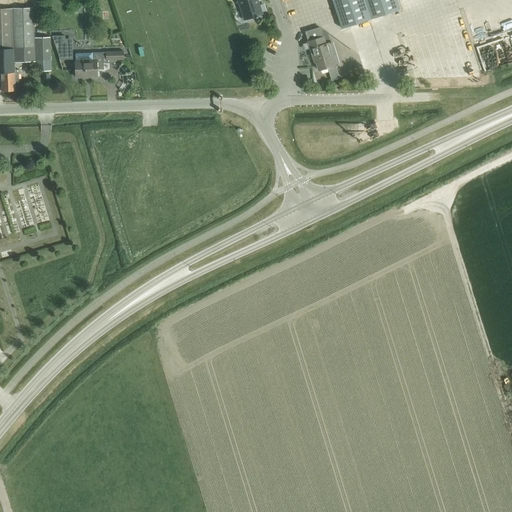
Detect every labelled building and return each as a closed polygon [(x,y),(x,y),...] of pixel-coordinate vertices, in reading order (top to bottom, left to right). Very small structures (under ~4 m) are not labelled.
[(258,0),(237,0),(244,20),(262,14),(258,0)] [(332,0),(342,29),(400,10),(396,0),(332,0)] [(8,8),(0,8),(0,72),(1,73),(2,92),(15,91),(15,83),(19,83),(19,70),(15,70),(14,62),(26,62),(35,62),(33,8),(12,8),(8,8)] [(309,30),(306,31),(309,41),(310,42),(312,48),(316,62),(317,61),(320,70),(336,65),(330,43),(326,44),(324,37),(321,27),(320,27),(309,30)] [(60,59),(73,59),(73,38),(65,38),(65,35),(52,35),(60,59)] [(50,37),(35,38),(36,62),(36,71),(52,71),(51,61),(50,37)] [(103,68),(103,58),(106,58),(106,59),(123,59),(123,52),(106,52),(92,52),(92,53),(76,53),(76,61),(75,61),(76,78),(97,77),(97,68),(103,68)] [(336,67),(328,69),(331,81),(340,78),(336,67)]
